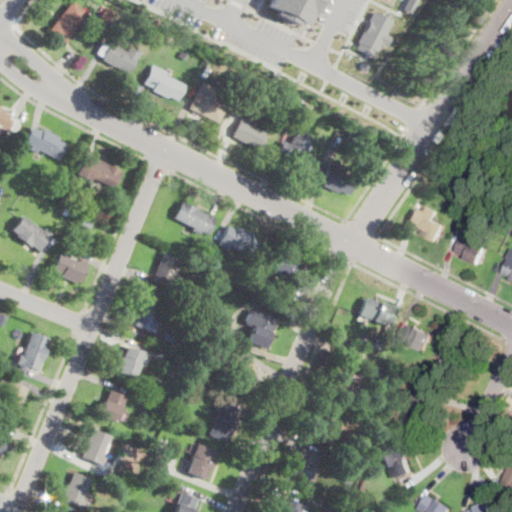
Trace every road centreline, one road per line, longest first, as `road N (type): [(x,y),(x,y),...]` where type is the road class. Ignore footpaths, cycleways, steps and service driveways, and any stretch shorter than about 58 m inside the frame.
road 1 (residential): [(232,511),(336,262),(511,8)]
road 2 (residential): [(511,324),(56,91)]
road 3 (residential): [(433,122),(184,0),(320,43),(311,63)]
road 4 (residential): [(13,511),(165,150)]
